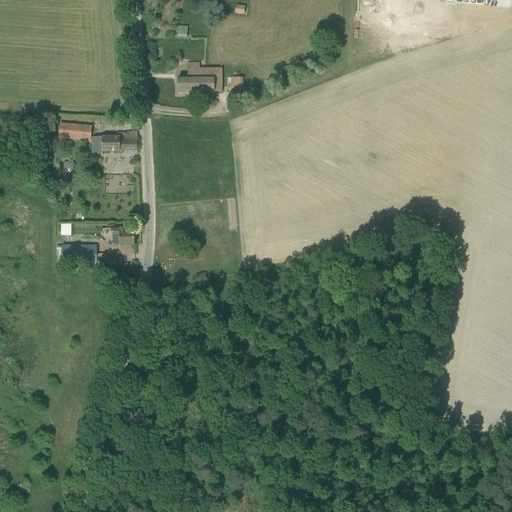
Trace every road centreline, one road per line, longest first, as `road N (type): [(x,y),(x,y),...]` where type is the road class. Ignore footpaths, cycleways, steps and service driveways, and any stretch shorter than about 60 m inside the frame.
road 1 (unclassified): [(76,511),(146,273),(145,111),(133,0)]
road 2 (track): [(145,111),(225,115),(337,74)]
